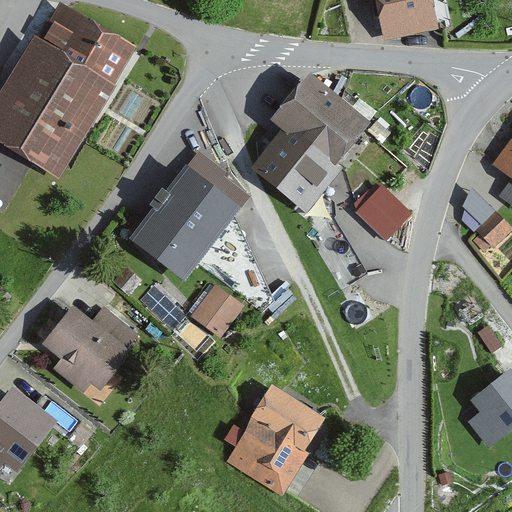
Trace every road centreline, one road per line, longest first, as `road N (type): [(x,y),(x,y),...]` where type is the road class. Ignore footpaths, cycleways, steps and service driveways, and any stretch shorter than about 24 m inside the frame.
road 1 (residential): [(0,348),(157,129),(231,43)]
road 2 (unclassified): [(428,222),(413,336),(412,511)]
road 3 (residential): [(494,89),(418,62),(231,43)]
road 4 (unclassified): [(494,89),(461,133),(428,222)]
road 5 (residential): [(428,222),(511,326)]
road 6 (unclassified): [(231,43),(108,0)]
